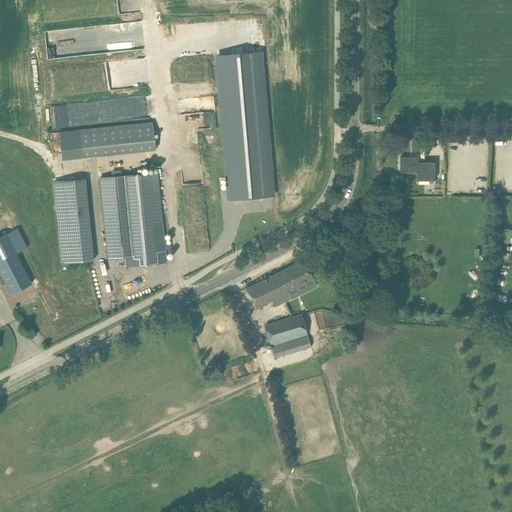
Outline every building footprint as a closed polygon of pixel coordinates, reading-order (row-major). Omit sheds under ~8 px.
[(44,52),(99,53),(99,35),(44,34),(44,52)] [(256,49),(215,53),(229,196),(271,192),(256,49)] [(183,60),(184,79),(214,78),(213,59),(183,60)] [(152,122),(79,129),(82,158),(155,150),(152,122)] [(417,157),(400,157),(400,172),(416,172),(416,180),(434,180),(434,162),(417,162),(417,157)] [(123,266),(166,262),(157,172),(100,177),(109,259),(122,257),(123,266)] [(88,211),(57,214),(62,263),(93,260),(88,211)] [(511,227),(503,228),(503,236),(511,236),(511,227)] [(6,233),(0,235),(0,273),(6,285),(27,274),(6,233)] [(317,286),(313,279),(314,279),(304,259),(275,273),(289,300),(317,286)] [(461,275),(467,267),(460,261),(453,269),(461,275)] [(275,307),(289,300),(275,273),(246,288),(257,308),(272,300),(275,307)] [(301,314),(264,325),(271,346),(308,335),(301,314)] [(247,511),(251,511),(272,502),(268,495),(245,506),(247,511)]
